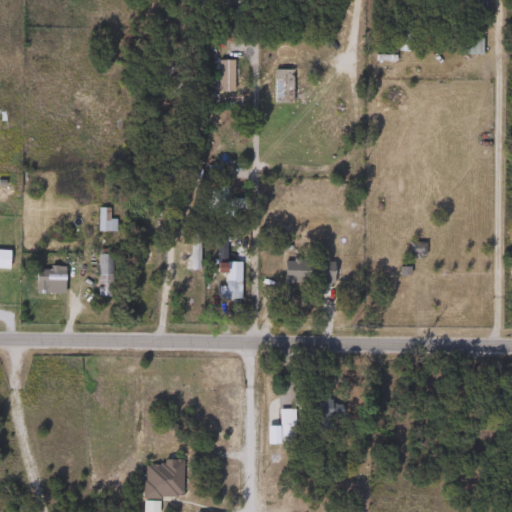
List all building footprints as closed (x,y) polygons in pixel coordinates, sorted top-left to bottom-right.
[(218,90),(218,61),(230,61),(230,90),(218,90)] [(270,102),(270,70),(290,70),(290,102),(270,102)] [(95,232),(95,208),(105,208),(105,219),(112,219),(112,232),(95,232)] [(501,242),(511,241),(511,218),(501,218),(501,242)] [(420,243),(420,256),(406,256),(406,243),(420,243)] [(93,296),(93,254),(108,254),(108,296),(93,296)] [(32,267),(62,267),(62,293),(32,293),(32,267)] [(238,300),(222,300),(222,280),(238,280),(238,300)] [(480,394),(493,388),(499,400),(486,406),(480,394)] [(329,422),(310,422),(310,394),(329,394),(329,422)] [(291,409),(291,442),(275,442),(275,409),(291,409)] [(139,497),(140,460),(180,461),(180,498),(139,497)]
